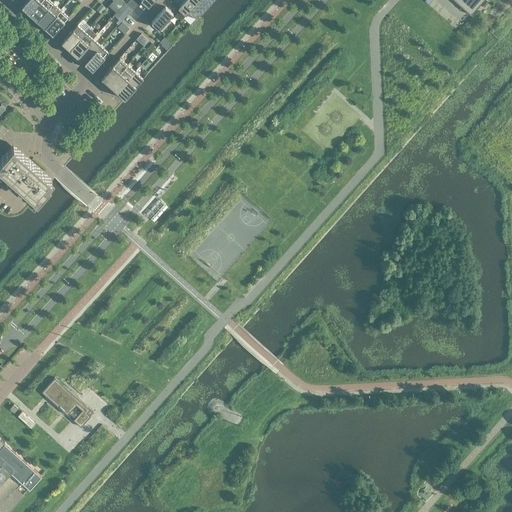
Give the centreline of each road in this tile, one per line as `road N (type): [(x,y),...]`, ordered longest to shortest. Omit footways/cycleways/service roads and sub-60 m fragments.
road 1 (tertiary): [(120,226),(324,0)]
road 2 (tertiary): [(304,0),(112,214)]
road 3 (tertiary): [(112,214),(9,339)]
road 4 (tertiary): [(9,339),(29,330),(120,226)]
road 5 (residential): [(112,214),(47,157),(49,123)]
